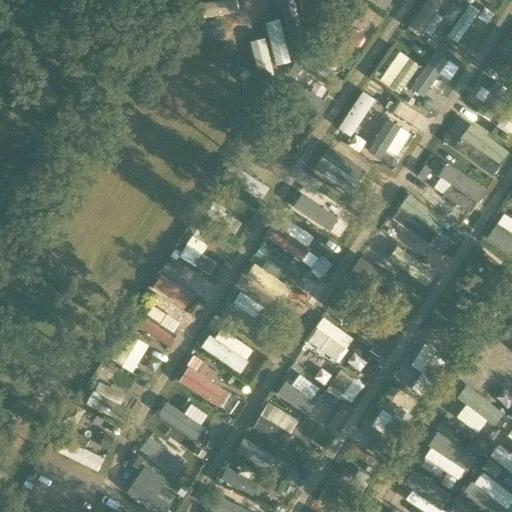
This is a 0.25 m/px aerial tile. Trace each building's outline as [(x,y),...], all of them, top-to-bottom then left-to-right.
[(429,38),(443,16),(437,12),(444,0),(425,0),(410,27),(429,38)] [(467,2),(447,37),(459,43),(472,19),(485,27),(491,16),(467,2)] [(400,93),(420,65),(399,50),(379,78),(400,93)] [(412,89),(424,97),(431,85),(443,92),(459,65),(435,50),(412,89)] [(489,119),(508,90),(496,82),(477,112),(489,119)] [(350,135),(376,100),(364,91),(338,126),(350,135)] [(511,134),(511,108),(500,126),(511,134)] [(457,115),(453,121),(460,127),(465,121),(457,115)] [(369,150),(391,162),(409,131),(387,118),(369,150)] [(470,124),(453,148),(492,177),(510,153),(470,124)] [(446,164),(439,176),(451,183),(444,196),(472,212),(486,186),(446,164)] [(410,194),(393,217),(429,244),(447,221),(410,194)] [(317,210),(317,198),(301,198),(301,210),(317,210)] [(456,210),(450,219),(457,223),(463,214),(456,210)] [(511,218),(504,213),(497,223),(511,233),(511,218)] [(277,223),(267,236),(321,278),(331,265),(277,223)] [(485,238),(511,255),(511,234),(495,223),(485,238)] [(451,226),(444,235),(455,244),(462,234),(451,226)] [(202,254),(207,244),(191,235),(178,256),(209,275),(216,263),(202,254)] [(389,265),(422,291),(435,274),(402,248),(389,265)] [(253,281),(261,266),(251,260),(243,276),(253,281)] [(159,275),(151,288),(162,294),(170,281),(159,275)] [(172,282),(163,296),(184,310),(194,296),(172,282)] [(239,292),(233,303),(257,316),(263,305),(239,292)] [(147,318),(175,331),(180,320),(152,307),(147,318)] [(305,341),(337,362),(354,338),(322,316),(305,341)] [(170,343),(175,333),(147,319),(142,329),(170,343)] [(203,348),(240,373),(255,350),(218,326),(203,348)] [(139,339),(123,366),(133,372),(149,345),(139,339)] [(423,342),(409,365),(422,373),(436,350),(423,342)] [(371,346),(366,355),(375,361),(380,352),(371,346)] [(353,353),(346,363),(360,371),(366,361),(353,353)] [(220,407),(230,392),(211,381),(217,371),(193,356),(177,381),(220,407)] [(408,385),(417,373),(404,363),(395,375),(408,385)] [(341,368),(326,389),(350,405),(364,384),(341,368)] [(284,381),(276,394),(308,415),(316,403),(310,399),(318,388),(299,375),(291,386),(284,381)] [(96,381),(85,403),(116,417),(126,395),(96,381)] [(188,430),(195,418),(181,409),(190,396),(173,385),(157,411),(188,430)] [(498,428),(507,414),(466,385),(458,397),(467,404),(457,418),(478,432),(487,420),(498,428)] [(384,399),(400,403),(404,390),(387,386),(384,399)] [(284,447),(300,420),(268,401),(252,427),(284,447)] [(85,449),(89,438),(67,430),(57,453),(99,470),(104,457),(85,449)] [(237,451),(252,455),(255,443),(241,438),(237,451)] [(511,452),(511,454),(500,444),(490,455),(511,472),(511,452)] [(451,454),(444,465),(458,475),(466,464),(451,454)] [(265,470),(294,480),(298,469),(269,459),(265,470)] [(145,465),(126,492),(153,511),(167,511),(173,505),(158,494),(168,482),(145,465)] [(360,497),(371,477),(359,470),(347,490),(360,497)] [(426,511),(443,511),(454,493),(411,470),(404,483),(413,488),(406,501),(426,511)] [(486,511),(505,511),(511,505),(511,495),(483,470),(464,492),(486,511)] [(244,511),(245,511),(222,503),(218,511),(244,511)]
